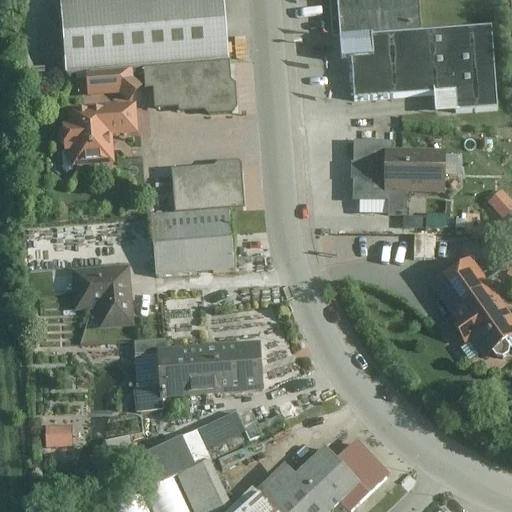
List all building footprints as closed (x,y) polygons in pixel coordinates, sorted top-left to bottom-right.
[(238,112),(236,88),(232,84),(224,0),(77,0),(62,1),(68,78),(87,77),(89,100),(120,97),(129,106),(143,89),(134,81),(133,73),(144,72),(146,92),(154,92),(156,113),(179,111),(180,116),(205,114),(209,119),(233,117),(238,112)] [(353,66),(356,104),(436,97),(437,118),(500,113),(493,29),(423,34),(419,0),(330,0),(334,42),(342,41),(344,66),(353,66)] [(62,136),(63,150),(66,152),(66,157),(72,156),(73,171),(116,168),(113,140),(139,137),(136,107),(68,112),(69,127),(64,128),(64,133),(62,136)] [(395,144),(356,143),(356,164),(354,164),(353,182),(356,182),(355,203),(390,203),(390,216),(409,216),(409,196),(412,196),(412,199),(421,199),(421,196),(449,196),(449,152),(395,152),(395,144)] [(176,215),(246,209),(242,165),(238,162),(219,164),(216,167),(173,171),(176,215)] [(151,219),(156,278),(236,271),(232,212),(151,219)] [(437,259),(437,234),(416,234),(416,259),(437,259)] [(433,289),(459,326),(454,329),(467,347),(472,344),(486,364),(511,345),(511,314),(473,260),(433,289)] [(99,332),(135,329),(130,268),(72,272),(75,313),(98,311),(99,332)] [(136,359),(158,357),(160,389),(135,391),(137,415),(164,413),(163,402),(265,394),(261,344),(167,352),(167,341),(135,344),(136,359)] [(226,511),(232,509),(211,463),(264,438),(264,437),(287,426),(282,417),(259,428),(257,423),(245,429),(238,414),(146,457),(160,486),(177,478),(193,511),(226,511)] [(49,428),(51,451),(75,449),(73,426),(49,428)] [(106,443),(111,466),(134,462),(129,438),(106,443)] [(335,511),(344,503),(352,511),(366,511),(352,496),(362,486),(326,449),(297,477),(286,466),(257,494),(254,492),(232,511),(335,511)] [(361,489),(371,498),(382,486),(373,477),(361,489)] [(179,511),(188,507),(176,481),(167,485),(179,511)]
